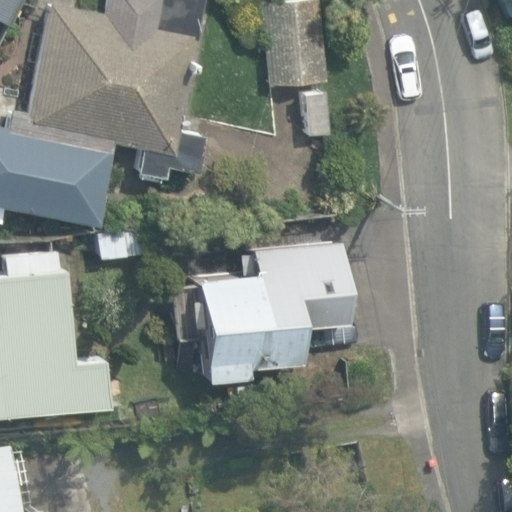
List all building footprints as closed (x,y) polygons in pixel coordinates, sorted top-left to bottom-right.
[(0,0),(0,20),(1,22),(11,0),(0,0)] [(0,200),(91,219),(107,136),(137,141),(132,168),(159,173),(162,161),(191,167),(197,130),(173,126),(195,8),(154,0),(110,0),(108,11),(52,0),(43,0),(22,106),(4,103),(0,123),(0,122),(0,200)] [(257,0),(263,81),(319,77),(313,0),(257,0)] [(300,89),(303,130),(323,129),(320,88),(300,89)] [(191,331),(195,383),(217,381),(216,370),(238,368),(237,360),(291,355),(287,306),(342,301),(334,219),(242,228),(245,263),(184,269),(185,278),(165,280),(170,333),(191,331)] [(0,267),(0,408),(102,400),(98,353),(68,355),(60,262),(50,263),(49,248),(23,250),(25,265),(0,267)] [(0,511),(14,511),(5,447),(0,447),(0,511)]
